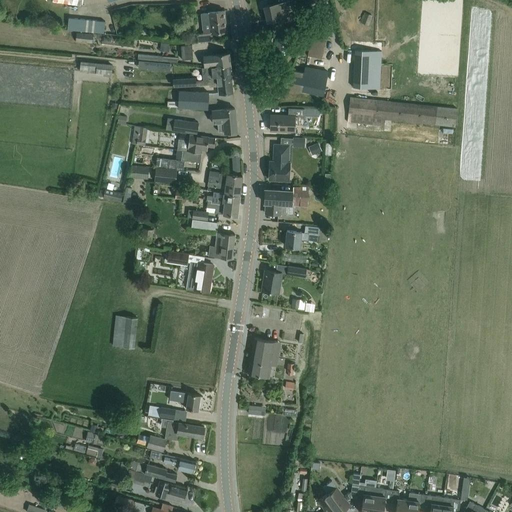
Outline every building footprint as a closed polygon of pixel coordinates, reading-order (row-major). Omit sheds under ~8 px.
[(287,1),(273,4),(264,6),(267,22),(275,20),(276,23),(291,19),(287,1)] [(194,5),(180,6),(180,17),(195,16),(194,5)] [(227,32),(224,10),(209,12),(209,13),(201,14),(203,33),(197,34),(198,43),(213,41),(212,34),(227,32)] [(360,23),(368,26),(372,16),(364,13),(360,23)] [(103,34),(104,21),(68,17),(66,30),(103,34)] [(308,57),(321,59),(325,34),(312,31),(308,57)] [(60,39),(69,40),(70,33),(61,32),(60,39)] [(75,42),(91,43),(92,34),(76,33),(75,42)] [(288,38),(287,38),(277,37),(276,48),(287,49),(288,38)] [(153,40),(138,38),(137,44),(152,47),(153,40)] [(169,44),(161,43),(159,50),(168,52),(169,44)] [(192,45),(181,46),(182,60),(193,59),(192,45)] [(354,50),(352,88),(380,89),(381,51),(354,50)] [(216,66),(230,64),(229,53),(203,56),(204,66),(215,65),(216,66)] [(177,63),(178,58),(138,54),(137,59),(177,63)] [(396,69),(396,60),(388,60),(388,69),(396,69)] [(96,73),(97,63),(81,62),(80,71),(96,73)] [(111,74),(112,65),(97,63),(96,73),(111,74)] [(216,66),(202,67),(203,80),(209,79),(209,80),(217,80),(216,77),(231,75),(230,64),(216,66)] [(328,71),(315,69),(305,67),(304,72),(291,69),(288,88),(319,94),(322,95),(328,71)] [(195,81),(196,85),(218,84),(219,94),(232,92),(232,93),(233,92),(231,75),(216,77),(217,80),(209,80),(209,79),(203,80),(195,81)] [(209,93),(178,91),(177,101),(167,101),(167,106),(208,109),(209,93)] [(350,97),(348,115),(347,122),(384,126),(385,119),(455,126),(457,108),(350,97)] [(304,108),(301,108),(291,107),(290,115),(271,114),(270,131),(297,132),(297,124),(303,124),(304,108)] [(237,132),(235,108),(212,110),(213,122),(217,122),(218,133),(237,132)] [(126,116),(118,115),(117,122),(125,124),(126,116)] [(198,122),(174,119),(173,130),(197,133),(198,122)] [(147,127),(141,126),(134,125),(132,143),(136,144),(143,144),(145,144),(147,127)] [(177,149),(178,149),(201,152),(202,150),(207,150),(208,144),(214,145),(215,138),(208,137),(208,136),(179,133),(177,149)] [(305,147),(305,138),(293,137),(293,146),(305,147)] [(312,154),(321,150),(318,142),(308,146),(312,154)] [(288,145),(284,145),(274,144),(273,161),(270,161),(269,161),(268,179),(269,179),(279,180),(289,180),(289,162),(287,162),(288,145)] [(201,152),(178,149),(177,149),(176,159),(184,160),(200,162),(201,152)] [(157,156),(155,165),(183,169),(184,160),(176,159),(157,156)] [(240,163),(240,156),(232,156),(233,164),(233,171),(241,170),(240,163)] [(147,179),(149,167),(131,165),(128,177),(147,179)] [(176,169),(159,167),(155,167),(154,181),(175,183),(176,169)] [(208,181),(241,185),(242,176),(219,173),(218,176),(209,175),(208,181)] [(240,195),(241,185),(208,181),(207,185),(226,188),(225,193),(240,195)] [(265,189),(264,202),(266,203),(265,213),(286,214),(286,205),(293,205),(293,204),(307,205),(308,186),(293,186),(293,191),(265,189)] [(130,203),(132,188),(126,187),(123,202),(130,203)] [(122,193),(113,191),(105,189),(103,198),(111,200),(120,202),(122,193)] [(239,204),(240,195),(225,193),(225,194),(223,193),(222,197),(207,195),(206,199),(207,199),(207,201),(213,201),(213,204),(225,205),(225,202),(239,204)] [(237,215),(239,204),(225,202),(225,205),(213,204),(213,201),(207,201),(206,207),(215,208),(214,213),(237,215)] [(208,212),(193,210),(192,218),(207,220),(208,212)] [(192,219),(191,226),(217,230),(218,222),(192,219)] [(319,240),(321,227),(306,225),(305,232),(287,230),(285,246),(300,247),(301,239),(309,240),(309,234),(319,235),(318,240),(319,240)] [(142,239),(152,241),(153,230),(143,228),(142,239)] [(234,235),(224,233),(217,233),(215,246),(209,245),(208,255),(231,258),(234,235)] [(189,254),(182,252),(169,250),(167,262),(187,265),(189,254)] [(191,262),(186,288),(199,290),(209,291),(209,290),(211,277),(213,265),(193,261),(191,261),(191,262)] [(306,268),(288,266),(287,274),(304,277),(306,268)] [(278,293),(280,286),(282,272),(265,270),(261,290),(278,293)] [(306,300),(299,299),(293,298),(292,306),(305,308),(306,300)] [(272,315),(291,316),(291,302),(272,301),(272,315)] [(135,317),(115,315),(112,344),(133,346),(135,317)] [(254,337),(248,373),(258,375),(269,377),(271,361),(275,341),(264,339),(254,337)] [(294,381),(287,380),(285,387),(293,389),(294,381)] [(200,395),(170,390),(169,399),(189,402),(188,409),(197,410),(200,395)] [(249,404),(248,413),(261,414),(261,405),(249,404)] [(175,409),(161,406),(159,415),(174,418),(175,409)] [(172,421),(168,421),(165,437),(176,439),(178,433),(202,437),(204,426),(172,421)] [(88,432),(86,441),(97,444),(99,434),(88,432)] [(166,439),(150,435),(146,446),(163,450),(166,439)] [(86,445),(75,442),(73,448),(84,451),(86,445)] [(89,443),(86,453),(100,457),(100,458),(105,460),(106,455),(102,453),(104,448),(89,443)] [(161,452),(151,449),(149,456),(165,460),(165,461),(179,465),(178,469),(193,473),(194,469),(196,469),(197,463),(196,462),(196,461),(161,453),(161,452)] [(130,463),(128,468),(152,475),(174,481),(176,474),(165,471),(166,468),(143,462),(142,464),(131,460),(130,463)] [(313,461),(312,468),(319,469),(320,462),(313,461)] [(121,466),(119,472),(127,474),(125,479),(149,485),(149,484),(152,475),(128,468),(121,466)] [(294,492),(298,471),(293,471),(285,511),(292,511),(293,509),(289,509),(291,500),(293,501),(293,499),(294,499),(295,492),(294,492)] [(156,486),(154,493),(156,493),(155,495),(165,497),(181,501),(182,497),(185,498),(187,488),(178,485),(159,480),(158,486),(156,486)] [(331,480),(322,487),(327,493),(332,500),(341,511),(350,505),(346,500),(350,497),(357,498),(359,485),(358,485),(352,484),(351,490),(344,496),(336,486),(331,480)] [(110,487),(117,489),(119,484),(112,481),(110,487)] [(359,485),(357,498),(362,498),(360,511),(371,511),(375,487),(359,485)] [(375,487),(371,511),(382,511),(384,501),(390,502),(392,489),(390,489),(375,487)] [(392,489),(390,502),(396,503),(395,511),(406,511),(409,492),(408,499),(398,498),(399,490),(392,489)] [(409,492),(406,511),(417,511),(418,506),(424,507),(426,494),(409,492)] [(340,511),(341,511),(332,500),(327,493),(317,501),(324,510),(322,511),(340,511)] [(426,494),(424,507),(430,508),(429,511),(440,511),(443,497),(426,494)] [(162,503),(162,504),(160,508),(145,504),(146,504),(135,501),(117,496),(115,504),(132,509),(132,511),(133,511),(143,511),(170,511),(173,506),(162,503)] [(443,497),(440,511),(452,511),(458,511),(460,499),(443,497)] [(482,511),(485,509),(469,500),(463,511),(482,511)]
